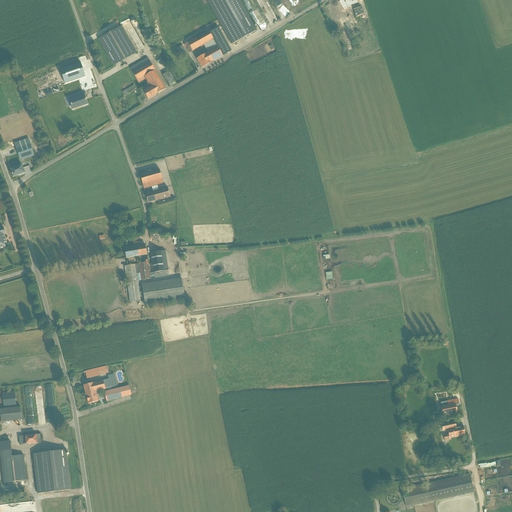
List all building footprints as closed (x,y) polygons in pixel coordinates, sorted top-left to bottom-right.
[(239,0),(206,0),(206,1),(231,45),(256,30),(239,0)] [(264,15),(256,0),(246,0),(256,19),(264,15)] [(270,1),(269,2),(267,0),(260,0),(263,5),(264,5),(271,19),(277,15),(270,1)] [(368,22),(362,5),(347,10),(350,17),(358,14),(361,24),(368,22)] [(121,26),(97,39),(113,66),(136,53),(121,26)] [(208,30),(187,42),(192,51),(213,40),(208,30)] [(221,32),(212,37),(222,55),(231,50),(221,32)] [(186,46),(180,49),(184,58),(190,55),(186,46)] [(200,68),(222,56),(217,47),(195,59),(200,68)] [(83,61),(63,67),(64,70),(84,64),(83,61)] [(85,64),(76,67),(76,68),(64,71),(68,84),(89,79),(85,64)] [(149,98),(166,88),(156,70),(144,76),(151,88),(145,91),(149,98)] [(177,80),(171,70),(164,74),(170,84),(177,80)] [(215,79),(214,76),(207,79),(211,87),(232,77),(230,72),(215,79)] [(124,95),(135,88),(133,84),(122,91),(124,95)] [(73,110),(87,105),(84,96),(70,101),(73,110)] [(46,141),(38,144),(40,150),(48,147),(46,141)] [(17,150),(20,160),(35,155),(31,145),(17,150)] [(14,177),(26,173),(23,165),(11,169),(14,177)] [(149,204),(171,197),(168,187),(159,190),(158,186),(164,184),(160,169),(139,175),(144,189),(152,186),(153,192),(146,194),(149,204)] [(127,258),(148,255),(147,244),(125,248),(127,258)] [(171,272),(166,251),(152,255),(157,275),(171,272)] [(148,260),(124,264),(131,300),(143,298),(138,275),(142,274),(143,280),(152,278),(148,260)] [(183,279),(144,284),(147,305),(186,300),(183,279)] [(109,373),(107,366),(85,371),(87,378),(109,373)] [(106,390),(103,380),(84,385),(89,404),(100,401),(97,392),(106,390)] [(128,386),(104,393),(106,402),(131,395),(128,386)] [(441,415),(455,412),(453,403),(439,406),(441,415)] [(21,406),(0,408),(2,421),(23,419),(21,406)] [(443,440),(464,435),(462,426),(441,431),(443,440)] [(20,445),(41,443),(40,435),(19,437),(20,445)] [(14,441),(2,442),(7,485),(29,483),(26,456),(16,457),(14,441)] [(33,454),(37,492),(71,488),(67,450),(33,454)] [(469,474),(401,488),(405,507),(473,493),(469,474)]
